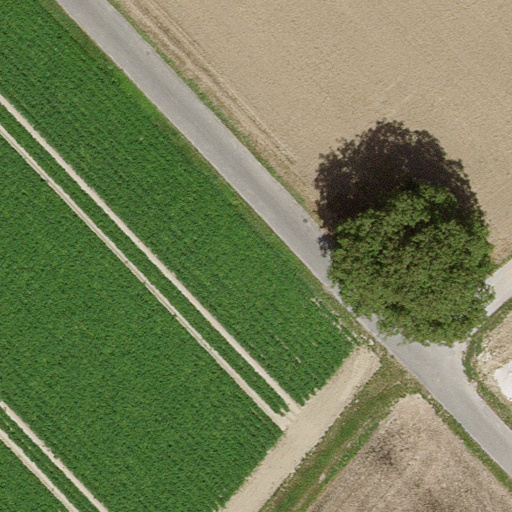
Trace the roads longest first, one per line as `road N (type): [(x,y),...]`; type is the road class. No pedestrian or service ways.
road 1 (track): [(280,511),(409,360)]
road 2 (track): [(511,277),(409,360)]
